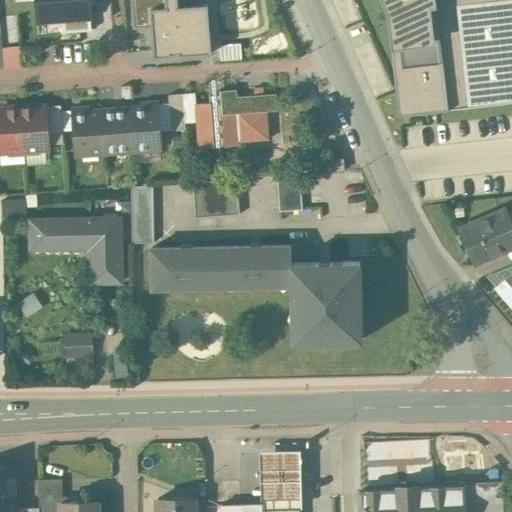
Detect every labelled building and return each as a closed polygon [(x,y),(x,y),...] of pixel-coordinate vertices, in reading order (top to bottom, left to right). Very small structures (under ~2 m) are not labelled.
[(37,0),(39,21),(63,19),(64,32),(91,30),(88,0),(37,0)] [(179,54),(211,52),(207,4),(178,6),(177,0),(131,0),(133,27),(151,26),(153,56),(169,55),(169,53),(179,52),(179,54)] [(511,0),(381,0),(387,12),(399,115),(511,101),(511,0)] [(225,59),(244,58),(243,42),(225,43),(225,59)] [(236,90),(219,91),(219,95),(209,96),(209,103),(195,104),(196,116),(198,148),(240,145),(240,141),(268,139),(266,111),(277,110),(276,94),(236,97),(236,90)] [(194,93),(182,94),(184,117),(196,116),(195,104),(194,93)] [(182,94),(168,95),(170,131),(185,130),(184,117),(182,94)] [(156,104),(141,105),(142,108),(129,109),(132,149),(160,147),(156,104)] [(45,106),(27,107),(27,105),(20,106),(24,151),(38,150),(37,148),(48,148),(45,106)] [(14,108),(0,109),(0,151),(10,150),(10,152),(24,151),(20,106),(14,106),(14,108)] [(87,109),(72,110),(76,154),(104,152),(101,111),(88,112),(87,109)] [(129,109),(101,111),(104,152),(132,149),(129,109)] [(343,158),(319,160),(320,172),(344,170),(343,158)] [(299,174),(276,176),(279,212),(302,210),(299,174)] [(236,179),(214,180),(217,216),(239,214),(236,179)] [(214,180),(192,182),(195,218),(217,216),(214,180)] [(152,185),(130,187),(131,223),(153,221),(152,185)] [(26,199),(1,200),(2,217),(27,216),(26,199)] [(511,227),(504,210),(460,229),(474,262),(511,245),(511,227)] [(119,217),(90,218),(90,221),(29,222),(30,245),(91,244),(92,282),(121,281),(119,217)] [(153,221),(131,223),(132,243),(153,243),(153,221)] [(290,264),(290,246),(150,249),(151,289),(291,286),(292,342),(305,341),(305,343),(348,342),(348,340),(361,340),(360,262),(290,264)] [(511,281),(509,277),(498,285),(511,303),(511,281)] [(20,301),(28,315),(44,306),(36,292),(20,301)] [(65,358),(94,358),(94,332),(65,331),(65,358)] [(300,450),(258,451),(260,504),(261,504),(261,505),(299,504),(299,508),(301,508),(300,450)] [(14,466),(0,465),(0,507),(15,508),(14,466)] [(61,479),(38,479),(39,507),(38,511),(61,511),(61,501),(62,501),(61,479)] [(500,511),(499,483),(359,491),(360,508),(367,508),(367,511),(500,511)] [(193,511),(193,498),(157,499),(157,511),(193,511)] [(62,501),(61,501),(61,511),(98,511),(98,501),(62,501)]
